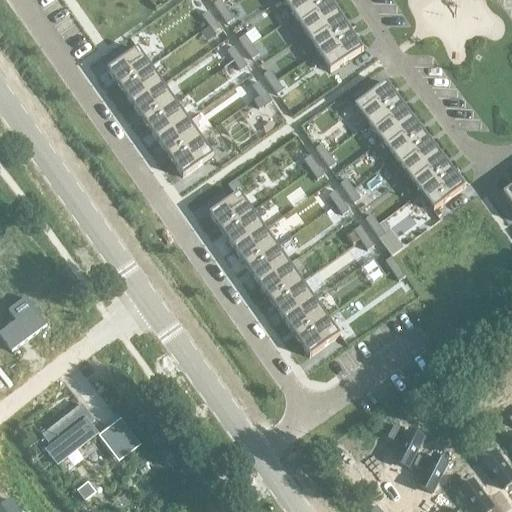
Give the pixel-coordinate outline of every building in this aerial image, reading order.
[(283,0),(282,1),(294,19),(323,0),(283,0)] [(328,0),(323,0),(294,19),(306,37),(339,16),(328,0)] [(220,2),(213,6),(220,16),(227,11),(220,2)] [(227,11),(220,16),(227,26),(234,21),(227,11)] [(209,13),(202,18),(209,28),(215,23),(209,13)] [(339,16),(306,37),(318,55),(351,34),(339,16)] [(215,23),(209,28),(216,38),(222,33),(215,23)] [(351,34),(318,55),(330,74),(363,52),(351,34)] [(245,37),(238,42),(245,51),(252,47),(245,37)] [(252,47),(245,51),(252,61),(259,57),(252,47)] [(233,49),(227,53),(234,63),(240,59),(233,49)] [(137,51),(107,72),(120,90),(150,69),(137,51)] [(240,59),(234,63),(241,73),(247,68),(240,59)] [(150,69),(120,90),(133,108),(163,87),(150,69)] [(270,72),(263,77),(270,87),(277,82),(270,72)] [(277,82),(270,87),(277,97),(283,92),(277,82)] [(258,84),(252,89),(259,98),(265,94),(258,84)] [(385,85),(354,108),(368,126),(399,103),(385,85)] [(163,87),(133,108),(145,126),(175,104),(163,87)] [(265,94),(259,98),(266,108),(272,104),(265,94)] [(399,103),(368,126),(381,144),(412,120),(399,103)] [(175,104),(145,126),(158,143),(188,122),(175,104)] [(412,120),(381,144),(394,161),(425,137),(412,120)] [(188,122),(158,143),(170,161),(200,140),(188,122)] [(425,137),(394,161),(407,178),(438,154),(425,137)] [(200,140),(170,161),(183,179),(213,158),(200,140)] [(322,146),(315,151),(322,161),(329,156),(322,146)] [(438,154),(407,178),(420,195),(451,171),(438,154)] [(329,156),(322,161),(329,170),(335,166),(329,156)] [(310,158),(304,162),(311,172),(317,168),(310,158)] [(317,168),(311,172),(318,182),(324,177),(317,168)] [(451,171),(420,195),(434,213),(465,189),(451,171)] [(347,181),(340,186),(347,196),(353,191),(347,181)] [(511,189),(502,196),(511,209),(511,189)] [(353,191),(347,196),(354,206),(360,201),(353,191)] [(335,193),(329,198),(336,207),(342,203),(335,193)] [(239,195),(209,216),(222,235),(252,213),(239,195)] [(342,203),(336,207),(342,217),(349,213),(342,203)] [(252,213),(222,235),(234,252),(264,231),(252,213)] [(371,217),(365,221),(372,231),(378,227),(371,217)] [(378,227),(372,231),(379,241),(385,236),(378,227)] [(360,228),(354,233),(360,243),(367,238),(360,228)] [(264,231),(234,252),(247,270),(277,249),(264,231)] [(367,238),(360,243),(367,253),(374,248),(367,238)] [(277,249),(247,270),(259,288),(289,266),(277,249)] [(392,259),(385,264),(392,274),(398,269),(392,259)] [(289,266),(259,288),(272,305),(302,284),(289,266)] [(398,269),(392,274),(399,283),(405,279),(398,269)] [(302,284),(272,305),(284,323),(314,302),(302,284)] [(27,299),(9,312),(16,322),(29,340),(47,327),(27,299)] [(314,302),(284,323),(297,341),(327,319),(314,302)] [(327,319),(297,341),(310,359),(340,338),(327,319)] [(16,322),(0,333),(0,336),(12,353),(29,340),(16,322)] [(48,453),(57,466),(96,437),(86,424),(91,420),(82,407),(42,437),(52,450),(48,453)] [(120,422),(107,432),(127,457),(139,448),(120,422)] [(393,427),(387,441),(398,446),(405,432),(393,427)] [(408,436),(394,463),(408,471),(422,443),(408,436)] [(511,477),(496,456),(483,466),(502,490),(511,483),(511,477)] [(418,458),(413,469),(420,472),(425,461),(418,458)] [(433,461),(418,488),(432,495),(447,468),(433,461)] [(76,490),(83,499),(93,492),(85,483),(76,490)] [(474,485),(461,495),(473,511),(489,511),(492,510),(474,485)] [(488,486),(483,491),(490,500),(496,496),(488,486)] [(17,511),(9,501),(0,507),(0,511),(17,511)]
